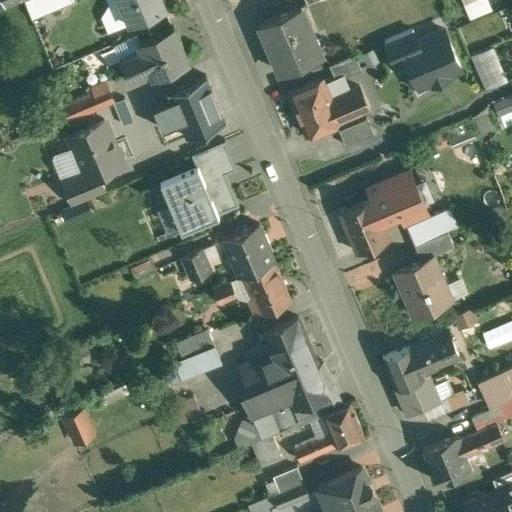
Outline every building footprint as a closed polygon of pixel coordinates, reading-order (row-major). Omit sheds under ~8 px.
[(67,0),(25,0),(32,17),(68,2),(67,0)] [(161,0),(120,0),(130,22),(165,7),(161,0)] [(301,6),(260,24),(281,72),(321,55),(301,6)] [(173,27),(139,42),(143,50),(122,59),(129,75),(150,66),(153,74),(187,59),(173,27)] [(413,29),(385,41),(392,57),(403,52),(402,47),(417,40),(413,29)] [(417,40),(402,47),(403,52),(411,70),(406,72),(412,86),(417,84),(418,86),(430,82),(431,85),(451,76),(450,73),(461,68),(444,29),(417,40)] [(485,89),(508,82),(497,46),(473,53),(485,89)] [(355,54),(329,65),(336,80),(361,69),(355,54)] [(62,66),(41,75),(50,97),(71,88),(62,66)] [(212,71),(146,98),(155,119),(180,108),(188,127),(228,110),(212,71)] [(322,78),(289,93),(306,135),(368,108),(359,86),(331,98),(322,78)] [(93,91),(61,105),(63,112),(53,116),(57,125),(113,101),(105,80),(91,86),(93,91)] [(475,115),(483,134),(499,128),(491,108),(475,115)] [(366,117),(339,129),(346,145),(373,133),(366,117)] [(105,119),(68,134),(85,176),(86,177),(99,172),(123,161),(105,119)] [(373,196),(339,211),(356,251),(389,237),(380,217),(400,209),(406,224),(427,215),(409,170),(369,187),(373,196)] [(238,173),(210,185),(216,200),(222,215),(222,216),(251,204),(244,188),(250,185),(244,171),(238,174),(238,173)] [(99,172),(86,177),(85,176),(65,184),(73,203),(106,189),(99,172)] [(206,199),(170,215),(171,219),(162,223),(169,238),(222,215),(216,200),(208,203),(206,199)] [(457,225),(449,206),(427,215),(406,224),(414,243),(447,230),(457,225)] [(259,223),(223,238),(239,276),(244,274),(275,261),(259,223)] [(447,230),(414,243),(420,259),(433,254),(453,245),(447,230)] [(138,239),(130,243),(137,260),(145,256),(138,239)] [(201,248),(182,256),(191,279),(211,270),(201,248)] [(420,259),(394,270),(412,314),(451,298),(433,254),(420,259)] [(275,261),(244,274),(254,296),(248,298),(254,313),(260,311),(260,312),(291,300),(275,261)] [(231,280),(213,287),(219,303),(237,295),(231,280)] [(473,308),(456,314),(461,327),(478,321),(473,308)] [(298,316),(263,331),(272,352),(242,365),(250,386),(280,372),(291,399),(301,421),(322,412),(340,405),(321,360),(317,362),(298,316)] [(206,327),(175,340),(182,356),(213,343),(206,327)] [(447,328),(383,356),(396,386),(428,373),(426,369),(458,355),(447,328)] [(213,343),(182,356),(175,359),(182,377),(220,360),(213,343)] [(511,365),(479,380),(490,405),(511,394),(511,365)] [(280,372),(250,386),(241,389),(253,415),(291,399),(280,372)] [(428,373),(396,386),(407,412),(439,399),(436,392),(428,373)] [(122,386),(99,396),(103,404),(126,395),(122,386)] [(193,395),(174,403),(182,421),(201,413),(193,395)] [(291,399),(253,415),(262,437),(272,433),(301,421),(291,399)] [(340,405),(322,412),(330,431),(336,444),(364,433),(350,400),(340,405)] [(497,404),(471,416),(477,429),(496,421),(497,422),(504,419),(497,404)] [(84,407),(64,416),(76,441),(95,432),(84,407)] [(253,418),(246,421),(241,437),(244,445),(252,441),(262,437),(253,415),(252,416),(253,418)] [(477,429),(459,437),(466,455),(505,439),(497,422),(496,421),(477,429)] [(330,431),(294,446),(300,460),(336,444),(330,431)] [(272,433),(262,437),(252,441),(261,465),(281,456),(272,433)] [(457,434),(423,449),(430,464),(429,465),(436,481),(471,466),(466,455),(459,437),(457,434)] [(297,465),(273,475),(279,490),(303,481),(297,465)] [(361,467),(328,481),(332,492),(322,496),(326,505),(311,511),(368,511),(379,508),(361,467)] [(511,469),(492,478),(497,488),(503,486),(511,482),(511,469)] [(279,490),(273,493),(279,507),(309,495),(303,481),(279,490)] [(511,482),(503,486),(511,507),(511,482)] [(497,488),(463,503),(466,511),(511,511),(511,508),(511,507),(503,486),(497,488)] [(253,511),(258,511),(275,505),(270,494),(249,502),(253,511)]
